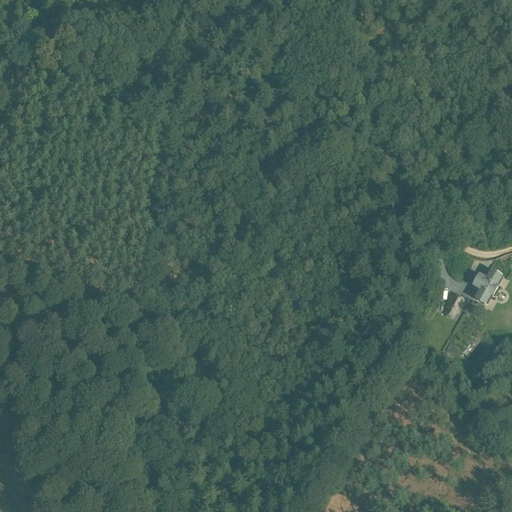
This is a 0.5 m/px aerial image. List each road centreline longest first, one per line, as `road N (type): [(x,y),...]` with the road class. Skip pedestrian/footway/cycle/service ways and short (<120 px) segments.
road 1 (track): [(511,251),(463,254),(422,228),(378,148),(324,0)]
road 2 (track): [(160,511),(92,434),(0,393)]
